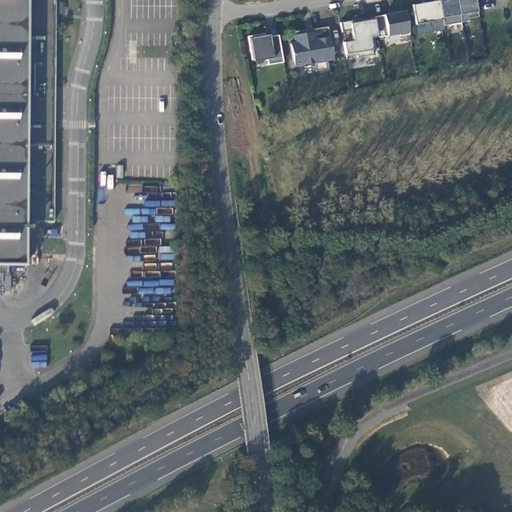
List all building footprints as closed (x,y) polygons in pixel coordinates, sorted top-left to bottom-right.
[(0,0),(0,266),(21,267),(21,223),(49,224),(52,3),(52,2),(51,1),(51,0),(0,0)] [(444,26),(440,0),(413,5),(416,25),(432,22),(434,32),(445,30),(444,26)] [(457,0),(441,0),(440,0),(444,26),(462,23),(457,0)] [(476,0),(457,0),(462,23),(469,22),(469,19),(479,17),(476,0)] [(410,35),(406,11),(375,17),(378,37),(378,38),(399,34),(400,36),(410,35)] [(375,17),(341,22),(343,32),(353,30),(354,40),(345,42),(347,57),(358,55),(359,58),(374,55),(371,38),(378,37),(375,17)] [(328,60),(326,49),(333,48),(329,27),(314,29),(315,35),(309,36),(308,30),(294,32),(296,43),(292,44),(296,67),(328,60)] [(270,65),(285,63),(281,36),(273,37),(272,35),(267,36),(267,35),(250,37),(255,61),(256,60),(257,62),(270,60),(270,65)] [(146,252),(152,252),(152,247),(161,247),(161,230),(147,230),(146,252)] [(31,352),(31,367),(47,367),(47,352),(31,352)]
